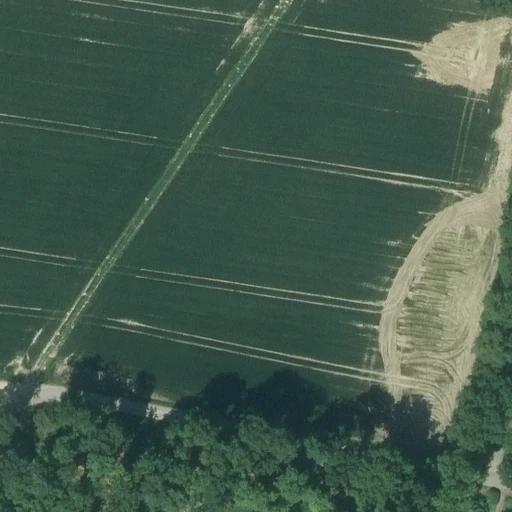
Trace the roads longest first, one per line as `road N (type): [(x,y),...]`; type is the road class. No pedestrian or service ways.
road 1 (track): [(0,385),(28,388),(283,0)]
road 2 (unclassified): [(511,480),(28,388)]
